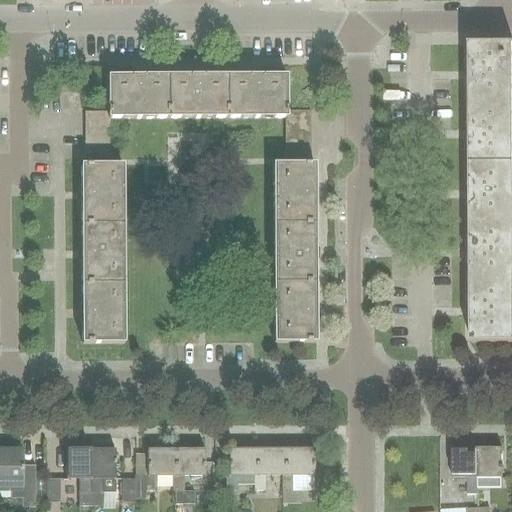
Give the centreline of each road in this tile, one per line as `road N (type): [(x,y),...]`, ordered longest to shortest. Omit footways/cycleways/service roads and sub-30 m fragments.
road 1 (residential): [(20,21),(18,152),(3,201),(10,381)]
road 2 (residential): [(362,380),(356,22)]
road 3 (residential): [(362,380),(10,381)]
road 4 (tertiary): [(20,21),(196,19)]
road 5 (tertiary): [(196,19),(356,22)]
road 6 (residential): [(511,379),(362,380)]
road 7 (tertiary): [(356,22),(497,21)]
road 8 (residential): [(364,511),(362,380)]
